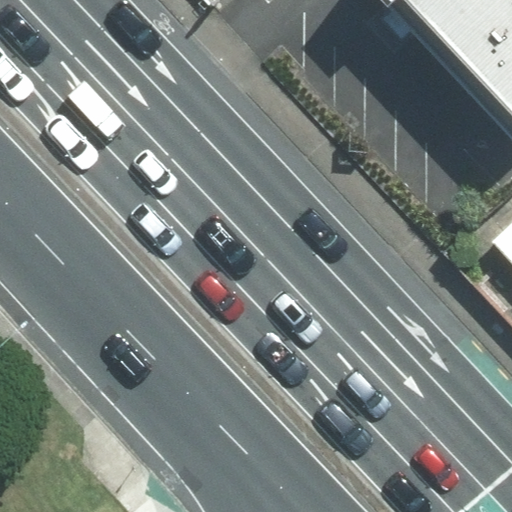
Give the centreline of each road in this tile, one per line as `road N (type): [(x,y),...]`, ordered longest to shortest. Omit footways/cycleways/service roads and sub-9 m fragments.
road 1 (primary): [(43,0),(511,476)]
road 2 (primary): [(294,511),(40,228)]
road 3 (primary): [(224,511),(40,228)]
